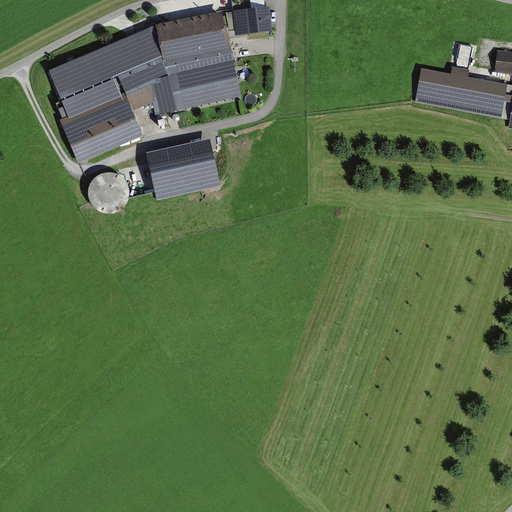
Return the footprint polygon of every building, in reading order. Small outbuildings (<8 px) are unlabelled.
[(233,14),(236,38),(273,34),(270,10),(233,14)] [(222,15),(156,28),(163,60),(169,78),(178,112),(242,97),(222,15)] [(156,28),(49,73),(62,102),(114,80),(119,78),(163,60),(156,28)] [(511,53),(500,52),(498,70),(511,72),(511,53)] [(119,78),(126,96),(133,113),(153,105),(156,117),(178,112),(169,78),(163,60),(119,78)] [(511,111),(511,87),(422,70),(415,104),(510,121),(511,111)] [(114,80),(62,102),(69,120),(122,98),(114,80)] [(69,120),(60,124),(78,166),(144,138),(133,113),(126,96),(122,98),(69,120)] [(210,142),(147,156),(150,171),(157,202),(221,188),(214,156),(210,142)] [(88,196),(90,203),(95,209),(101,213),(108,214),(115,213),(121,210),(126,205),(129,198),(129,191),(127,184),(123,178),(117,175),(110,173),(103,174),(96,177),(91,183),(89,189),(88,196)]
